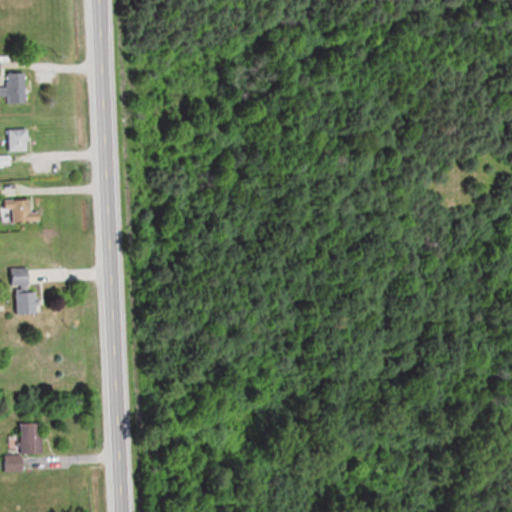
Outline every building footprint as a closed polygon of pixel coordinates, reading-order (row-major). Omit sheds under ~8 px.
[(4,102),(26,102),(26,83),(4,83),(4,102)] [(31,151),(31,129),(8,129),(8,151),(31,151)] [(10,287),(18,286),(19,313),(39,313),(38,268),(9,268),(10,287)] [(45,453),(45,422),(21,422),(22,454),(45,453)] [(9,469),(23,469),(23,455),(9,455),(9,469)]
